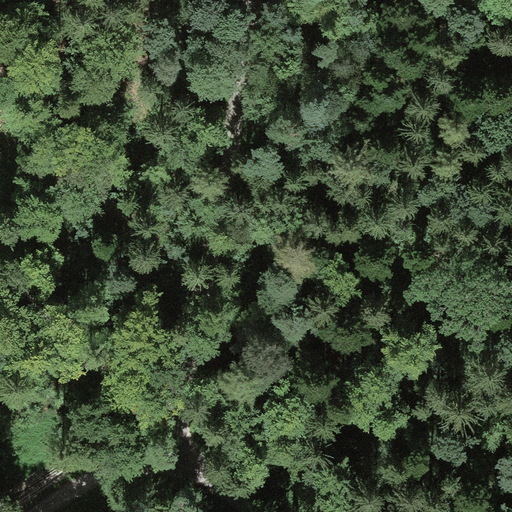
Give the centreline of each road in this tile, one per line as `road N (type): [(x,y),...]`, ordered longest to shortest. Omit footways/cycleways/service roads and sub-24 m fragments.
road 1 (track): [(254,0),(190,407),(166,451)]
road 2 (track): [(46,511),(125,457),(166,451)]
